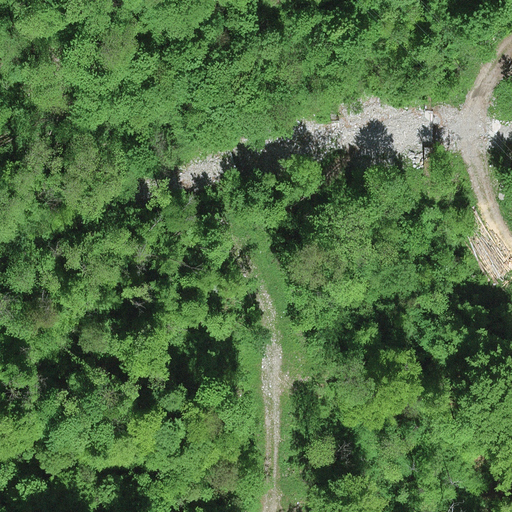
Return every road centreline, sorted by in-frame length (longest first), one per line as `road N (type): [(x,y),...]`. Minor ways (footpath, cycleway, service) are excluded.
road 1 (track): [(198,203),(262,284),(272,374),(271,487),(263,511)]
road 2 (track): [(511,40),(491,87),(483,172),(511,240)]
